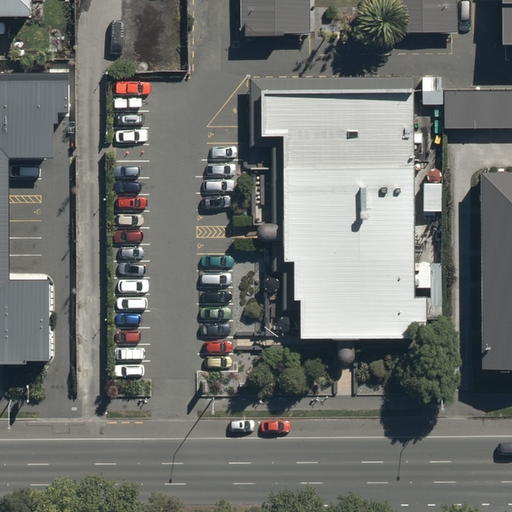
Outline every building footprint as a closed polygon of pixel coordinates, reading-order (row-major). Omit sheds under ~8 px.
[(0,0),(0,12),(32,13),(31,0),(0,0)] [(310,0),(238,0),(240,32),(311,31),(310,0)] [(455,0),(382,0),(383,31),(456,31),(455,0)] [(511,0),(496,0),(497,41),(511,41),(511,0)] [(0,357),(49,357),(48,275),(7,276),(7,152),(50,152),(50,105),(60,105),(69,105),(69,68),(0,68),(0,357)] [(302,293),(302,331),(412,330),(412,321),(425,321),(424,295),(411,296),(410,86),(263,86),(263,130),(283,130),(284,254),(295,254),(295,293),(302,293)] [(511,88),(444,89),(444,125),(511,124),(511,88)] [(511,170),(483,170),(484,362),(511,362),(511,170)] [(440,180),(420,180),(420,210),(440,210),(440,180)]
